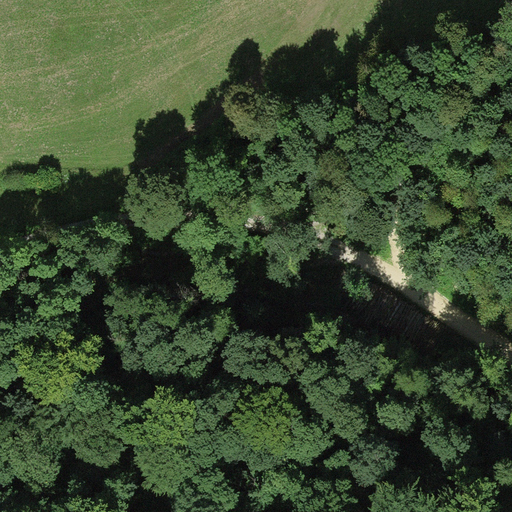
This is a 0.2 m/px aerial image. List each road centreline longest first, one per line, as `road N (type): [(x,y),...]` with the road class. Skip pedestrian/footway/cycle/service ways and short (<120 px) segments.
road 1 (track): [(511,352),(297,229),(151,220),(0,253)]
road 2 (track): [(511,78),(357,208),(297,229)]
